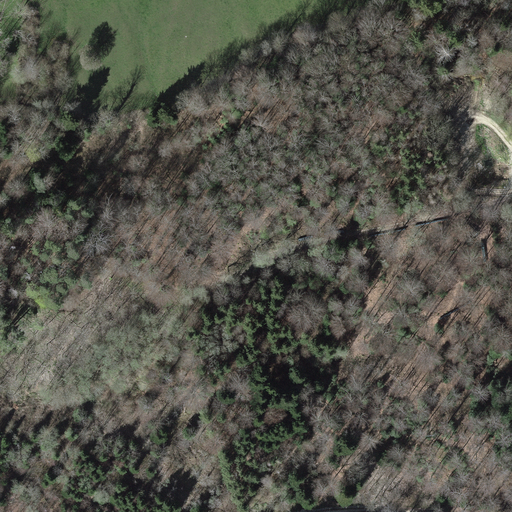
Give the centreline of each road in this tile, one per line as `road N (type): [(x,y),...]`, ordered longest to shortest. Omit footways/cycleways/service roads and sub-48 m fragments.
road 1 (track): [(166,320),(206,291),(314,245),(511,199)]
road 2 (track): [(0,196),(44,120),(64,41)]
